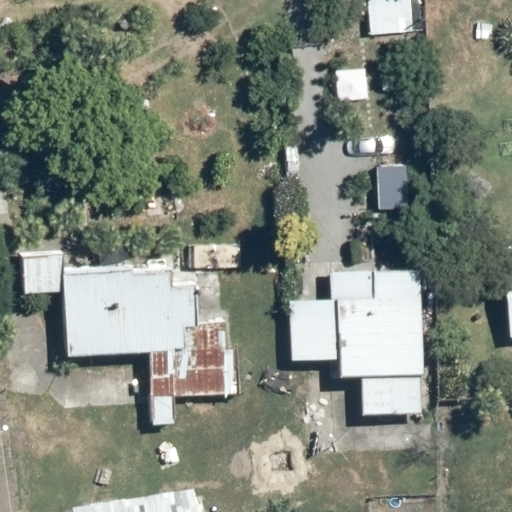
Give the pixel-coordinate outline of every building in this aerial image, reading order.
[(233,235),(179,240),(181,269),(236,264),(233,235)] [(511,342),(511,246),(500,248),(511,342)] [(26,293),(60,291),(67,361),(187,354),(186,327),(201,325),(197,282),(173,283),(170,268),(62,275),(59,250),(22,253),(26,293)] [(361,417),(420,417),(417,269),(330,270),(331,299),(287,300),(290,365),(340,364),(340,383),(361,380),(361,417)] [(511,411),(472,412),(473,471),(511,470),(511,411)] [(98,501),(86,502),(87,509),(66,511),(197,511),(194,487),(98,501)]
